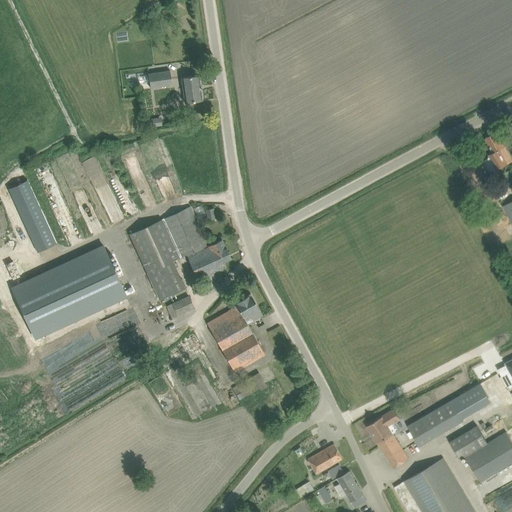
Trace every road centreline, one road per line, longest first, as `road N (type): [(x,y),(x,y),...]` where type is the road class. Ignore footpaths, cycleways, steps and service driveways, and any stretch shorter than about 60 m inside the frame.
road 1 (unclassified): [(248,241),(511,103)]
road 2 (unclassified): [(248,241),(208,0)]
road 3 (unclassified): [(334,407),(248,241)]
road 4 (track): [(140,379),(0,467)]
road 5 (unclassified): [(222,511),(284,439),(334,407)]
